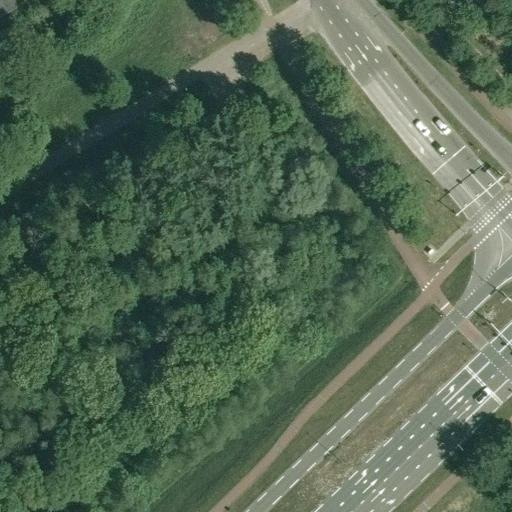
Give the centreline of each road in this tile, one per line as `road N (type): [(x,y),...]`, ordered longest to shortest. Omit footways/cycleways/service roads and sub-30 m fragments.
road 1 (primary): [(511,264),(256,511)]
road 2 (tertiary): [(322,0),(511,230)]
road 3 (tertiary): [(511,163),(360,0)]
road 4 (primary): [(361,511),(511,366)]
